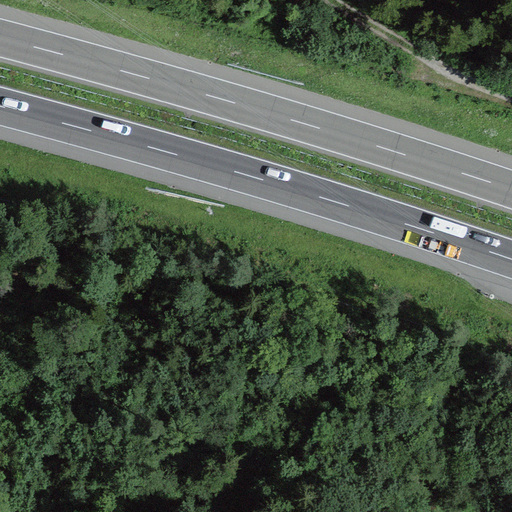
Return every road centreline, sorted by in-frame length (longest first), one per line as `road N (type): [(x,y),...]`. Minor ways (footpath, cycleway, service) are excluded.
road 1 (motorway): [(0,106),(511,259)]
road 2 (motorway): [(511,190),(0,38)]
